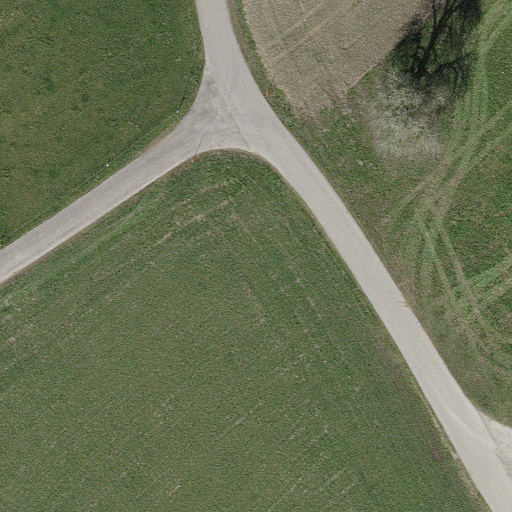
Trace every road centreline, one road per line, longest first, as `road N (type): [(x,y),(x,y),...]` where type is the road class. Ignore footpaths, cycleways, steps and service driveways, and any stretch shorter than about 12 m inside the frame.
road 1 (track): [(214,0),(244,102),(313,183),(499,476)]
road 2 (track): [(0,267),(244,102)]
